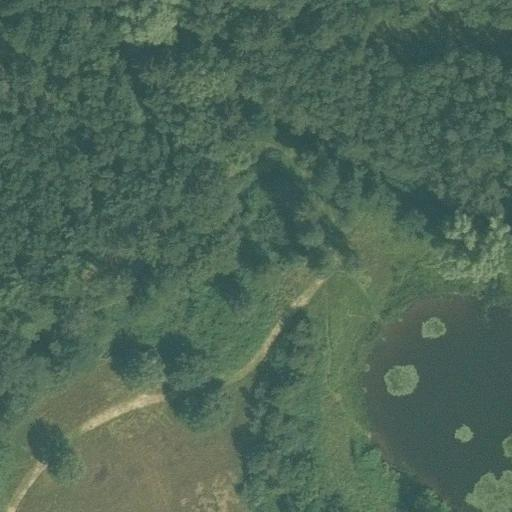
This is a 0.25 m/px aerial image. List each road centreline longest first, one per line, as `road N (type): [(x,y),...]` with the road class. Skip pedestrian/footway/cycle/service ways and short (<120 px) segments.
road 1 (track): [(38,0),(111,33),(149,42),(177,38),(232,107),(314,180),(332,235),(322,275),(236,380),(144,402),(86,428),(51,450),(9,511)]
road 2 (track): [(272,142),(0,336)]
road 3 (track): [(204,23),(248,51),(481,54)]
